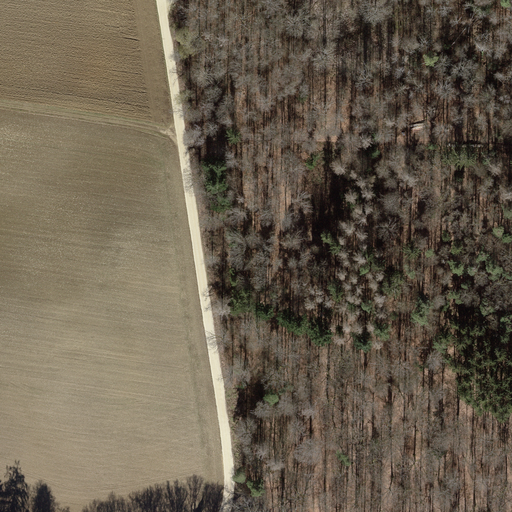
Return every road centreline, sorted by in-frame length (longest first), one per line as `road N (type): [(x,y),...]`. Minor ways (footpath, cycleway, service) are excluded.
road 1 (track): [(220,511),(227,454),(185,129)]
road 2 (track): [(0,101),(185,129)]
road 3 (track): [(185,129),(164,0)]
